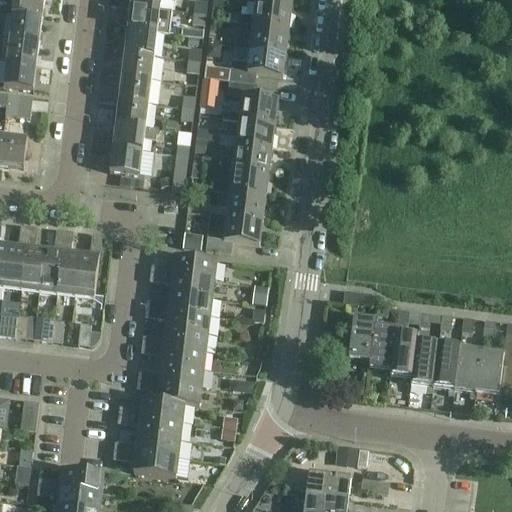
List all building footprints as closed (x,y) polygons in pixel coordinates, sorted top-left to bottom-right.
[(41,21),(43,0),(13,0),(11,18),(41,21)] [(131,0),(130,9),(160,12),(161,0),(131,0)] [(238,0),(239,2),(254,4),(257,5),(291,9),(292,0),(238,0)] [(193,16),(205,18),(207,6),(194,4),(193,16)] [(228,25),(236,26),(251,28),(268,30),(288,33),(291,9),(257,5),(254,4),(252,20),(237,18),(229,16),(228,25)] [(157,36),(160,12),(130,9),(127,33),(157,36)] [(204,30),(205,18),(193,16),(191,29),(204,30)] [(38,45),(41,21),(11,18),(9,41),(38,45)] [(249,44),(234,42),(233,50),(248,52),(251,52),(285,56),(288,33),(268,30),(251,28),(249,44)] [(153,60),(157,36),(127,33),(124,57),(153,60)] [(35,69),(38,45),(9,41),(6,65),(35,69)] [(187,65),(199,66),(201,54),(189,52),(187,65)] [(203,83),(228,86),(228,87),(254,90),(255,78),(282,81),(285,56),(251,52),(248,52),(246,67),(231,65),(230,73),(205,70),(203,83)] [(153,61),(153,60),(124,57),(121,80),(150,84),(153,61)] [(32,93),(35,69),(6,65),(3,89),(32,93)] [(198,78),(199,66),(187,65),(186,77),(198,78)] [(147,108),(150,84),(121,80),(118,104),(147,108)] [(252,101),(254,90),(228,87),(227,98),(240,100),(238,117),(222,115),(222,123),(237,125),(274,130),(277,104),(252,101)] [(7,99),(6,111),(4,119),(28,122),(31,102),(7,99)] [(181,112),(193,113),(194,101),(183,100),(181,112)] [(144,132),(147,108),(118,104),(115,128),(144,132)] [(198,119),(198,120),(208,121),(210,110),(200,109),(199,115),(198,119)] [(192,126),(193,113),(181,112),(180,124),(192,126)] [(271,154),(274,130),(237,125),(235,140),(219,138),(218,147),(234,149),(271,154)] [(156,133),(144,132),(115,128),(112,152),(142,155),(143,143),(156,144),(156,133)] [(196,139),(196,142),(212,143),(212,133),(197,132),(196,139)] [(2,139),(0,157),(0,168),(23,171),(26,142),(2,139)] [(195,144),(194,155),(205,156),(206,144),(196,143),(195,144)] [(175,160),(187,161),(189,149),(177,148),(175,160)] [(268,177),(271,154),(234,149),(233,158),(229,162),(229,164),(207,161),(206,169),(231,173),(268,177)] [(139,180),(142,155),(112,152),(109,176),(139,180)] [(186,173),(187,161),(175,160),(171,196),(184,197),(186,173)] [(193,168),(191,181),(201,183),(202,169),(193,168)] [(265,201),(268,177),(231,173),(229,188),(213,186),(212,194),(227,196),(265,201)] [(169,181),(159,182),(160,191),(170,189),(169,181)] [(262,225),(265,201),(227,196),(225,212),(211,210),(210,211),(202,210),(201,217),(209,218),(225,220),(262,225)] [(259,249),(262,225),(225,220),(223,236),(207,234),(205,255),(230,258),(231,246),(259,249)] [(21,295),(28,231),(20,230),(18,251),(8,250),(3,293),(21,295)] [(39,297),(44,255),(34,253),(36,232),(28,231),(21,295),(39,297)] [(56,299),(64,235),(56,234),(53,256),(44,255),(39,297),(56,299)] [(74,301),(79,259),(70,258),(72,236),(64,235),(56,299),(74,301)] [(183,251),(183,252),(200,254),(202,239),(184,237),(183,251)] [(79,259),(74,301),(93,303),(98,260),(101,240),(92,238),(89,260),(79,259)] [(150,278),(214,285),(216,267),(173,261),(172,271),(151,269),(150,278)] [(212,303),(214,285),(150,278),(149,286),(170,288),(169,298),(212,303)] [(254,308),(266,310),(267,296),(256,295),(254,308)] [(370,311),(371,299),(344,295),(342,308),(370,311)] [(210,321),(212,303),(169,298),(168,308),(146,305),(145,313),(210,321)] [(386,321),(388,307),(378,306),(376,320),(386,321)] [(252,312),(251,325),(263,326),(265,313),(252,312)] [(207,339),(210,321),(145,313),(145,321),(166,324),(165,334),(207,339)] [(407,329),(409,315),(398,314),(397,328),(407,329)] [(428,332),(430,318),(420,317),(418,331),(428,332)] [(15,342),(18,320),(7,319),(5,341),(15,342)] [(50,346),(53,324),(53,319),(48,319),(48,323),(43,323),(40,345),(50,346)] [(450,335),(451,320),(441,319),(439,334),(450,335)] [(18,320),(15,342),(26,343),(28,321),(18,320)] [(375,329),(376,330),(377,323),(353,320),(349,353),(347,363),(369,365),(370,366),(375,329)] [(471,338),(473,323),(463,322),(461,336),(471,338)] [(53,324),(50,346),(61,348),(64,325),(53,324)] [(493,340),(494,326),(484,324),(482,339),(493,340)] [(88,350),(90,329),(80,328),(77,349),(88,350)] [(397,332),(376,330),(375,329),(370,366),(369,365),(368,372),(389,374),(391,374),(395,338),(397,338),(397,332)] [(205,357),(207,339),(165,334),(164,343),(142,341),(141,349),(205,357)] [(418,341),(397,338),(395,338),(391,374),(389,374),(389,380),(410,383),(412,383),(416,346),(418,347),(418,341)] [(504,341),(503,350),(511,351),(511,340),(504,339),(504,341)] [(438,349),(418,347),(416,346),(412,383),(410,383),(409,389),(432,392),(438,349)] [(203,374),(205,357),(141,349),(140,358),(162,360),(161,369),(203,374)] [(454,394),(459,352),(438,349),(432,392),(454,394)] [(502,357),(502,361),(511,362),(511,351),(503,350),(503,353),(502,354),(502,357)] [(475,397),(481,354),(459,352),(454,394),(475,397)] [(501,368),(502,357),(481,354),(475,397),(497,399),(499,384),(499,381),(501,368)] [(501,368),(499,381),(511,383),(511,362),(502,361),(501,368)] [(201,393),(203,374),(161,369),(160,379),(138,376),(137,385),(201,393)] [(499,384),(497,399),(498,400),(499,395),(511,396),(511,383),(499,381),(499,384)] [(245,384),(244,395),(249,396),(252,396),(252,391),(253,386),(253,385),(245,384)] [(199,411),(201,393),(137,385),(136,393),(158,396),(157,406),(184,409),(184,410),(199,411)] [(233,402),(232,413),(242,414),(243,403),(233,402)] [(184,409),(157,406),(141,404),(140,413),(119,411),(118,419),(182,427),(184,410),(184,409)] [(35,435),(38,406),(24,405),(20,433),(35,435)] [(180,445),(182,427),(118,419),(117,428),(138,430),(137,440),(180,445)] [(222,419),(221,431),(235,433),(237,421),(222,419)] [(221,431),(220,442),(234,444),(235,433),(221,431)] [(177,463),(180,445),(137,440),(136,449),(114,447),(113,455),(177,463)] [(337,449),(335,464),(357,467),(359,453),(337,449)] [(357,467),(357,469),(366,470),(368,454),(359,453),(357,467)] [(175,482),(177,463),(113,455),(112,464),(134,466),(133,476),(175,482)] [(214,460),(213,467),(225,468),(225,461),(214,460)] [(16,470),(14,488),(27,489),(29,472),(30,471),(19,470),(16,470)] [(37,491),(101,498),(103,480),(61,474),(59,485),(38,482),(37,491)] [(300,499),(348,505),(350,482),(308,477),(306,495),(300,494),(300,499)] [(388,498),(390,486),(362,483),(361,495),(388,498)] [(65,511),(99,511),(101,498),(37,491),(36,499),(57,501),(56,511),(65,511)] [(346,511),(348,505),(300,499),(299,504),(304,505),(303,511),(346,511)]
